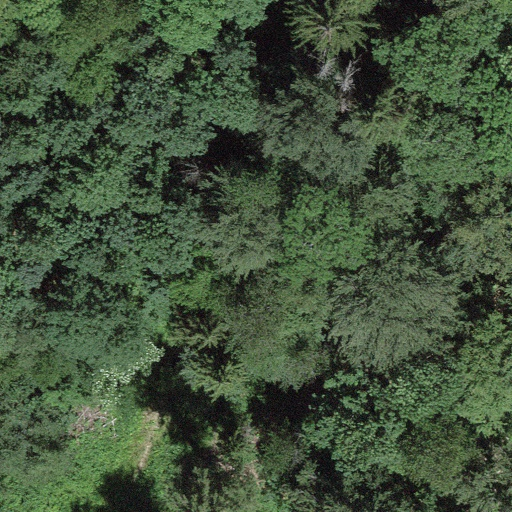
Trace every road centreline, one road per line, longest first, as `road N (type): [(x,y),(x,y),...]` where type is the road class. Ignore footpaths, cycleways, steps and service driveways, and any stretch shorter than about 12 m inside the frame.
road 1 (track): [(187,396),(274,106),(288,0)]
road 2 (track): [(187,396),(511,275)]
road 3 (track): [(132,511),(187,396)]
